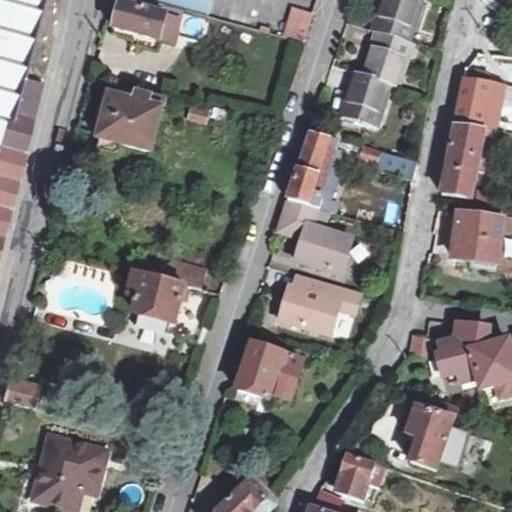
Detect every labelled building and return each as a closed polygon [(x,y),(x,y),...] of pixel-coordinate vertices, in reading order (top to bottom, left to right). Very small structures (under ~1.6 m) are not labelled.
[(0,0),(0,232),(4,234),(44,83),(25,78),(45,0),(0,0)] [(112,0),(111,6),(120,9),(114,30),(173,45),(180,20),(168,17),(170,8),(140,0),(112,0)] [(211,20),(215,0),(140,0),(170,8),(211,20)] [(423,1),(420,0),(385,0),(375,34),(378,36),(409,46),(423,1)] [(290,9),(285,39),(308,43),(313,13),(290,9)] [(414,47),(409,46),(378,36),(364,78),(391,87),(399,90),(414,47)] [(357,76),(344,119),(376,129),(391,87),(364,78),(357,76)] [(456,126),(481,131),(499,133),(506,90),(465,82),(456,126)] [(137,95),(135,102),(110,96),(98,140),(102,141),(100,150),(121,154),(123,147),(154,154),(167,103),(137,95)] [(194,110),(193,121),(208,125),(211,115),(194,110)] [(481,131),(456,126),(456,128),(453,144),(444,190),(443,194),(443,195),(472,201),(477,176),(473,175),(481,131)] [(311,136),(308,143),(298,174),(289,203),(320,211),(322,212),(326,197),(316,194),(329,149),(337,151),(336,154),(362,160),(364,151),(311,136)] [(419,165),(364,151),(362,160),(360,164),(417,178),(419,165)] [(335,215),(340,202),(326,197),(322,212),(335,215)] [(289,203),(288,206),(284,218),(280,233),(302,240),(296,263),(343,277),(352,241),(313,231),(320,211),(289,203)] [(503,222),(458,216),(453,259),(472,261),(498,265),(502,229),(503,222)] [(511,220),(503,220),(503,222),(502,229),(511,230),(511,220)] [(511,230),(502,229),(498,265),(511,266),(511,230)] [(472,261),(471,273),(496,275),(498,265),(472,261)] [(202,291),(206,273),(174,264),(163,271),(161,280),(185,287),(202,291)] [(135,272),(131,289),(139,291),(133,312),(138,314),(134,325),(170,334),(172,323),(176,324),(185,287),(161,280),(135,272)] [(361,296),(298,277),(295,291),(291,290),(281,323),(330,337),(339,310),(355,315),(361,296)] [(511,348),(498,352),(497,346),(490,348),(487,341),(485,328),(455,325),(459,340),(442,343),(445,354),(440,355),(445,378),(450,377),(459,375),(461,382),(461,384),(478,380),(480,390),(498,387),(500,398),(511,395),(511,348)] [(414,336),(410,354),(427,357),(430,339),(414,336)] [(511,348),(511,343),(497,346),(498,352),(511,348)] [(238,393),(268,402),(270,395),(291,400),(303,363),(248,346),(243,362),(248,364),(238,393)] [(461,382),(459,375),(450,377),(452,385),(461,382)] [(42,390),(12,382),(10,387),(8,398),(6,403),(36,411),(42,390)] [(459,409),(423,397),(410,436),(420,440),(414,463),(439,472),(459,409)] [(173,445),(142,438),(131,476),(161,483),(162,481),(165,470),(168,462),(171,452),(173,445)] [(43,473),(48,475),(56,442),(52,440),(43,473)] [(43,473),(36,501),(78,511),(83,491),(84,486),(99,490),(108,455),(56,442),(48,475),(43,473)] [(385,470),(349,458),(339,488),(347,491),(345,497),(362,503),(368,485),(378,489),(385,470)] [(276,497),(257,477),(250,483),(267,501),(256,511),(269,511),(279,502),(279,500),(276,497)] [(256,511),(267,501),(250,483),(219,511),(256,511)] [(83,491),(98,496),(99,490),(84,486),(83,491)] [(339,488),(337,495),(345,497),(347,491),(339,488)]
